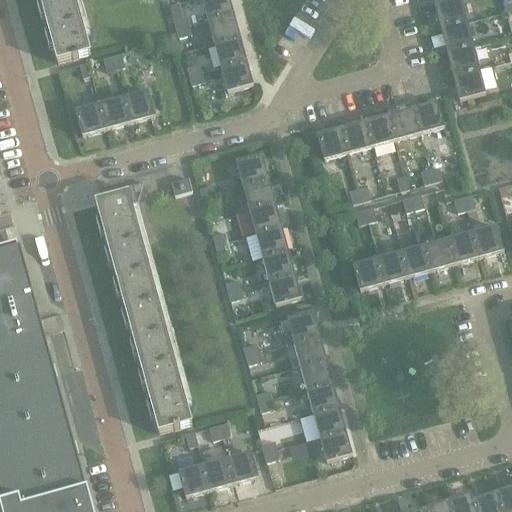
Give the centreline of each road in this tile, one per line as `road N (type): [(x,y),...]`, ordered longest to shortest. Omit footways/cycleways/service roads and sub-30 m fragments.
road 1 (residential): [(136,511),(43,182)]
road 2 (residential): [(43,182),(271,120),(282,103)]
road 3 (residential): [(268,511),(511,442)]
road 4 (residential): [(282,103),(394,73),(378,0)]
road 5 (residential): [(43,182),(0,22)]
road 6 (residential): [(282,103),(346,0)]
